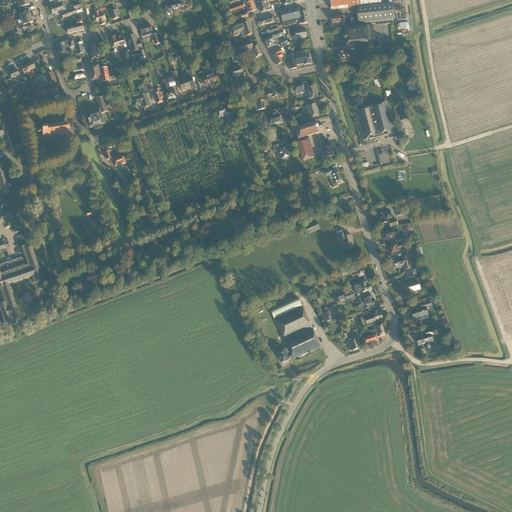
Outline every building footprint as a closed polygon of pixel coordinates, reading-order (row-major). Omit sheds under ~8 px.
[(14,12),(16,12),(23,10),(22,7),(29,5),(27,0),(24,0),(18,2),(20,7),(13,9),(14,12)] [(246,0),(244,1),(248,13),(256,10),(252,0),(246,0)] [(279,0),(259,0),(260,2),(258,2),(261,13),(272,10),(270,4),(280,1),(279,0)] [(381,5),(380,0),(329,0),(331,10),(357,7),(381,5)] [(183,7),(182,2),(168,5),(163,6),(165,17),(171,15),(173,15),(172,9),(183,7)] [(59,12),(59,13),(63,11),(66,10),(63,3),(55,6),(56,7),(52,8),(54,14),(59,12)] [(392,4),(381,5),(357,7),(359,23),(386,21),(391,20),(394,20),(392,4)] [(117,10),(115,6),(108,8),(110,15),(112,15),(113,20),(119,18),(117,10)] [(300,13),(299,7),(280,12),(283,22),(284,27),(296,24),(296,22),(297,22),(297,21),(298,21),(299,24),(302,24),(308,23),(306,11),(300,13)] [(27,11),(27,8),(23,10),(16,12),(17,15),(20,14),(21,19),(31,16),(29,11),(27,11)] [(104,14),(100,15),(99,12),(95,13),(96,16),(98,22),(100,21),(101,26),(105,24),(104,20),(106,20),(104,14)] [(248,17),(246,12),(241,14),(241,16),(239,16),(237,18),(238,21),(248,17)] [(275,22),(273,15),(264,18),(265,19),(261,20),(262,25),(268,24),(275,22)] [(20,29),(31,26),(30,23),(33,22),(31,16),(21,19),(23,23),(19,24),(20,29)] [(345,19),(345,16),(341,16),(332,18),(333,24),(338,23),(338,24),(342,24),(342,23),(346,22),(346,26),(354,25),(354,18),(345,19)] [(84,30),(82,19),(76,20),(77,24),(66,27),(68,34),(84,30)] [(249,22),(243,24),(242,21),(230,25),(234,36),(239,34),(239,33),(243,32),(245,37),(253,34),(249,22)] [(146,27),(140,29),(142,34),(143,37),(147,36),(153,34),(150,24),(145,26),(146,27)] [(374,33),(373,25),(360,27),(360,26),(344,28),(346,46),(369,44),(371,44),(372,48),(380,47),(379,40),(379,35),(376,35),(376,33),(374,33)] [(298,31),(297,27),(290,28),(291,37),(296,36),(297,39),(306,37),(305,29),(298,31)] [(274,45),(274,46),(277,44),(275,38),(280,36),(279,32),(273,35),(270,36),(271,37),(264,40),(268,48),(274,45)] [(155,45),(161,43),(158,34),(152,36),(154,40),(152,41),(154,45),(155,45)] [(135,35),(128,37),(132,52),(135,51),(139,50),(140,53),(141,58),(146,57),(143,47),(142,48),(140,42),(137,42),(135,35)] [(124,38),(117,40),(116,36),(110,37),(112,43),(111,44),(113,48),(126,44),(124,38)] [(58,44),(60,53),(71,50),(70,48),(75,46),(73,41),(69,42),(58,44)] [(99,55),(98,42),(89,43),(90,50),(91,50),(91,53),(92,59),(98,58),(97,55),(99,55)] [(258,45),(253,47),(251,42),(242,46),(244,53),(251,50),(252,53),(251,54),(253,59),(262,55),(258,45)] [(283,53),(280,48),(270,53),(277,66),(283,62),(281,58),(283,57),(282,54),(283,53)] [(230,50),(234,64),(239,62),(235,49),(230,50)] [(345,52),(345,50),(338,50),(339,62),(346,62),(345,61),(350,61),(350,59),(353,59),(353,61),(356,61),(356,55),(351,56),(350,51),(345,52)] [(304,64),(304,65),(311,64),(309,51),(302,52),(302,53),(289,55),(291,64),(289,64),(290,70),(297,68),(297,65),(304,64)] [(26,65),(29,71),(31,74),(32,77),(33,77),(36,76),(32,69),(35,68),(32,62),(26,65)] [(104,68),(104,63),(100,64),(101,65),(90,67),(92,81),(102,79),(103,82),(106,81),(107,84),(110,83),(110,81),(107,67),(104,68)] [(231,71),(233,77),(243,74),(242,70),(245,69),(243,63),(239,64),(240,68),(231,71)] [(24,74),(29,71),(26,65),(21,68),(24,74)] [(85,72),(84,65),(72,68),(74,74),(75,80),(86,78),(85,72)] [(213,84),(220,81),(218,76),(221,75),(219,68),(214,70),(215,73),(210,75),(213,84)] [(23,78),(21,78),(19,75),(17,70),(9,73),(11,79),(17,76),(21,84),(25,82),(23,78)] [(172,73),(175,82),(180,80),(177,71),(172,73)] [(56,82),(52,72),(45,75),(48,82),(44,84),(43,82),(37,84),(39,90),(45,87),(45,86),(49,84),(49,85),(56,82)] [(213,84),(210,75),(205,77),(204,73),(199,75),(202,84),(205,83),(206,86),(213,84)] [(175,82),(172,74),(166,75),(169,84),(175,82)] [(189,89),(195,87),(192,77),(185,80),(189,89)] [(182,92),(189,89),(185,80),(179,82),(182,92)] [(170,90),(167,83),(163,84),(164,88),(165,87),(166,92),(165,92),(168,100),(176,97),(174,89),(170,90)] [(305,87),(304,83),(294,86),(296,94),(305,92),(304,91),(306,91),(308,100),(318,97),(314,84),(305,87)] [(149,93),(147,84),(142,86),(145,94),(134,98),(137,104),(142,103),(144,108),(150,106),(147,94),(149,93)] [(280,96),(278,84),(270,86),(271,92),(267,92),(267,98),(272,97),(280,96)] [(47,92),(49,96),(53,95),(53,94),(54,93),(58,91),(56,86),(45,90),(45,89),(35,93),(36,96),(47,92)] [(161,91),(160,91),(159,89),(155,90),(157,94),(155,95),(158,104),(163,102),(162,98),(163,97),(161,92),(161,93),(161,91)] [(100,111),(107,109),(106,106),(109,105),(107,100),(109,99),(107,93),(96,96),(100,108),(98,109),(99,111),(100,111)] [(364,107),(362,96),(352,99),(353,103),(352,104),(353,108),(355,108),(357,116),(356,116),(363,141),(395,133),(387,101),(364,107)] [(266,109),(264,99),(254,101),(256,111),(266,109)] [(309,112),(317,110),(315,104),(307,106),(307,107),(304,108),(305,110),(308,110),(309,112)] [(409,119),(406,105),(397,108),(400,121),(409,119)] [(229,114),(226,106),(216,109),(219,118),(226,116),(230,127),(234,126),(240,123),(238,118),(237,113),(234,114),(233,113),(229,114)] [(99,111),(87,115),(92,128),(105,123),(101,114),(108,112),(107,109),(100,111),(99,111)] [(311,118),(319,116),(317,110),(309,112),(310,115),(307,116),(308,119),(310,118),(311,118)] [(272,117),(271,113),(264,115),(265,119),(269,118),(271,125),(281,122),(280,115),(272,117)] [(317,125),(316,121),(296,128),(298,136),(295,136),(296,141),(297,141),(303,160),(315,157),(314,153),(313,153),(312,149),(311,150),(309,144),(311,143),(308,136),(320,133),(319,130),(323,128),(322,123),(317,125)] [(68,125),(65,123),(41,127),(43,136),(66,133),(69,130),(69,129),(69,126),(68,125)] [(239,128),(244,140),(248,139),(243,126),(239,128)] [(324,148),(322,140),(317,142),(321,157),(326,155),(327,158),(334,156),(331,146),(324,148)] [(279,148),(278,143),(273,144),(274,152),(279,150),(280,154),(278,154),(279,159),(281,158),(289,156),(287,146),(279,148)] [(115,155),(113,149),(105,152),(107,160),(112,158),(116,167),(127,163),(123,153),(115,155)] [(333,174),(335,179),(331,180),(334,188),(338,186),(337,184),(343,182),(339,170),(333,173),(331,169),(325,172),(327,177),(333,174)] [(0,186),(0,187),(8,184),(6,176),(0,178),(0,186)] [(10,192),(8,184),(0,187),(0,186),(0,189),(1,189),(3,194),(10,192)] [(309,205),(310,209),(316,206),(314,201),(313,198),(313,197),(311,191),(303,194),(307,206),(309,205)] [(0,221),(13,217),(11,212),(0,215),(0,221)] [(379,215),(382,224),(389,222),(388,219),(393,218),(391,212),(385,214),(385,213),(379,215)] [(389,221),(391,228),(398,225),(396,219),(389,221)] [(320,229),(317,222),(306,227),(309,234),(320,229)] [(385,233),(387,240),(396,237),(395,234),(399,232),(397,228),(393,229),(394,230),(385,233)] [(347,237),(346,233),(339,235),(341,241),(343,240),(346,249),(355,247),(351,235),(347,237)] [(0,308),(6,327),(17,324),(16,320),(20,319),(11,292),(12,292),(11,288),(10,288),(8,284),(32,276),(34,283),(41,281),(40,278),(41,278),(31,247),(27,249),(26,246),(22,247),(26,258),(21,259),(21,258),(1,265),(2,266),(0,266),(0,249),(5,248),(3,241),(0,241),(0,308)] [(398,246),(397,243),(389,246),(391,254),(399,251),(399,249),(404,248),(402,244),(398,246)] [(422,255),(420,248),(413,250),(415,257),(422,255)] [(401,259),(401,258),(397,259),(397,260),(393,261),(395,268),(404,266),(405,270),(411,268),(409,261),(405,262),(404,258),(401,259)] [(366,275),(363,267),(356,270),(352,272),(353,276),(357,275),(358,277),(366,275)] [(368,286),(366,280),(353,284),(356,294),(362,292),(363,293),(371,290),(370,285),(368,286)] [(420,289),(418,282),(404,286),(407,297),(413,296),(412,292),(420,289)] [(375,300),(373,300),(371,295),(363,297),(364,298),(360,299),(362,306),(361,306),(362,310),(366,309),(365,305),(366,304),(367,308),(372,307),(372,306),(376,304),(375,300)] [(284,340),(312,327),(298,297),(270,311),(284,340)] [(422,319),(422,317),(428,315),(426,308),(432,306),(431,301),(420,304),(421,309),(412,312),(414,319),(416,318),(417,320),(422,319)] [(330,312),(328,312),(326,308),(322,310),(326,322),(333,320),(330,312)] [(379,314),(378,309),(372,311),(373,312),(370,313),(370,311),(363,313),(367,325),(376,322),(375,320),(382,318),(380,313),(379,314)] [(385,335),(382,324),(376,326),(374,327),(375,331),(371,332),(372,335),(363,339),(365,345),(378,341),(377,337),(385,335)] [(430,347),(429,343),(433,342),(431,335),(437,334),(435,328),(425,331),(427,335),(416,338),(419,346),(421,345),(422,350),(428,348),(430,347)] [(321,347),(313,329),(285,342),(288,348),(285,350),(277,353),(282,363),(289,360),(289,359),(293,357),(293,359),(298,357),(298,358),(321,347)] [(359,342),(357,337),(348,340),(348,343),(351,351),(359,348),(357,342),(359,342)]
